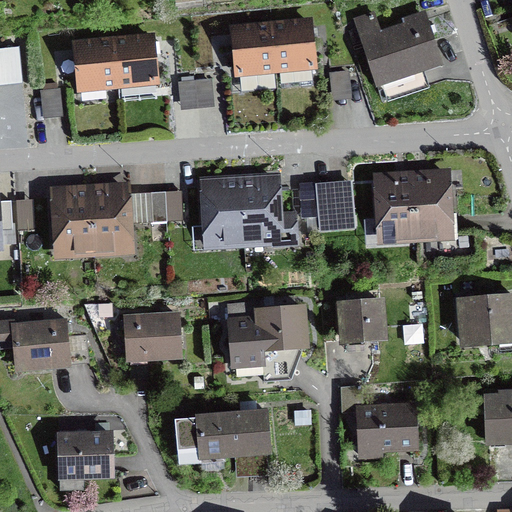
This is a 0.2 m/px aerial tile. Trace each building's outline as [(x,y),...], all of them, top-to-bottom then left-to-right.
[(426,19),(360,42),(374,83),(440,60),(426,19)] [(310,20),(270,24),(233,27),(234,39),(237,76),(315,69),(311,32),(310,20)] [(80,57),(82,89),(155,82),(152,55),(156,55),(155,49),(154,43),(151,44),(150,36),(113,40),(78,43),(80,57)] [(0,86),(24,84),(20,47),(0,48),(0,86)] [(350,71),(329,74),(333,102),(353,100),(350,71)] [(182,82),(179,82),(181,111),(196,110),(194,81),(194,77),(182,78),(182,82)] [(213,79),(194,81),(196,110),(215,108),(213,79)] [(58,83),(41,84),(44,120),(66,118),(63,88),(58,89),(58,83)] [(423,176),(413,177),(405,177),(376,179),(379,239),(440,235),(440,241),(458,240),(456,214),(450,214),(448,175),(423,176)] [(295,212),(276,213),(275,181),(249,182),(241,182),(232,182),(205,183),(207,242),(274,240),(274,242),(296,242),(295,212)] [(316,183),(300,184),(302,219),(354,216),(352,186),(316,188),(316,183)] [(56,194),(59,253),(130,249),(127,190),(100,192),(83,193),(56,194)] [(151,225),(184,222),(182,192),(149,195),(151,225)] [(0,201),(0,230),(13,230),(12,201),(0,201)] [(33,201),(16,201),(17,231),(34,230),(33,201)] [(511,295),(456,300),(460,351),(511,347),(511,295)] [(368,346),(390,344),(386,300),(337,304),(340,348),(347,348),(347,353),(369,351),(368,346)] [(264,384),(291,382),(302,352),(311,352),(307,307),(256,310),(255,303),(227,305),(231,372),(236,371),(237,378),(264,377),(264,384)] [(181,313),(123,316),(126,365),(130,365),(131,369),(133,369),(134,373),(149,372),(148,364),(183,362),(183,349),(185,349),(184,330),(182,330),(181,313)] [(0,342),(12,342),(15,375),(56,372),(56,376),(70,375),(70,370),(72,370),(71,365),(89,364),(86,335),(69,336),(68,320),(15,324),(15,320),(0,321),(0,342)] [(203,377),(195,378),(195,389),(204,389),(203,377)] [(363,387),(341,388),(342,415),(356,415),(357,462),(384,461),(384,455),(419,454),(418,404),(364,406),(363,387)] [(511,392),(499,393),(499,397),(484,397),(486,449),(511,448),(511,392)] [(270,459),(268,412),(258,412),(257,402),(240,403),(240,414),(195,416),(195,421),(175,421),(177,467),(202,466),(202,472),(226,471),(225,462),(236,461),(237,479),(272,477),(272,459),(270,459)] [(116,482),(114,432),(57,434),(58,483),(60,483),(61,494),(85,493),(85,483),(116,482)]
